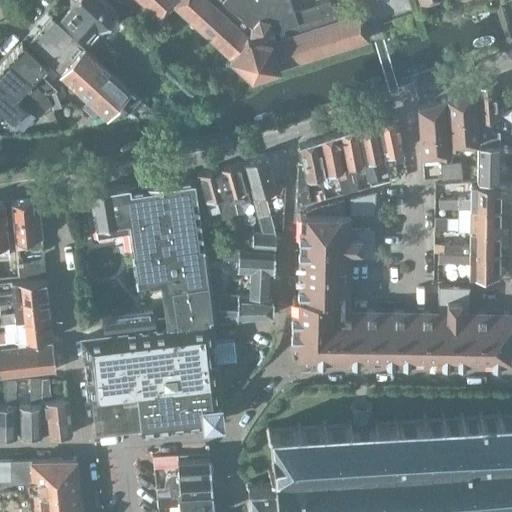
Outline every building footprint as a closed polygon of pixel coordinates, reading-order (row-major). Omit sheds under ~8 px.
[(60,19),(94,50),(108,34),(101,28),(117,11),(105,0),(70,0),(69,1),(73,5),(60,19)] [(329,0),(325,0),(294,10),(290,0),(139,0),(160,18),(172,4),(228,55),(228,56),(251,77),(281,67),(280,66),(369,37),(357,1),(332,9),(329,0)] [(39,35),(37,34),(34,32),(31,32),(28,34),(27,37),(27,40),(29,43),(30,45),(59,70),(90,98),(99,106),(112,118),(124,116),(141,97),(130,88),(111,71),(111,70),(99,60),(54,19),(39,35)] [(21,42),(7,58),(47,95),(50,103),(52,108),(60,105),(54,90),(55,89),(51,85),(52,84),(42,75),(48,67),(21,42)] [(107,51),(99,60),(111,70),(117,64),(113,61),(115,59),(107,51)] [(0,115),(1,114),(12,124),(36,99),(46,108),(50,103),(47,95),(7,58),(0,65),(0,115)] [(197,86),(167,58),(159,67),(190,95),(197,86)] [(492,131),(492,128),(491,117),(498,117),(496,79),(472,87),(477,142),(477,144),(490,144),(490,143),(499,143),(499,131),(492,131)] [(472,87),(446,96),(450,144),(477,142),(472,87)] [(450,154),(450,144),(446,96),(417,105),(421,156),(450,154)] [(92,114),(99,106),(90,98),(83,105),(92,114)] [(397,112),(377,119),(384,156),(388,175),(397,171),(394,158),(395,151),(403,149),(396,113),(397,113),(397,112)] [(376,179),(372,164),(384,156),(377,119),(355,126),(363,162),(368,180),(376,179)] [(337,131),(345,167),(344,168),(350,190),(357,188),(352,166),(363,162),(355,126),(337,131)] [(337,131),(318,138),(325,174),(336,170),(341,192),(350,190),(344,168),(345,167),(337,131)] [(298,145),(299,144),(302,162),(297,162),(296,205),(310,202),(309,197),(306,180),(325,174),(318,138),(298,144),(298,145)] [(499,144),(490,144),(477,144),(477,180),(497,181),(499,144)] [(272,232),(267,212),(270,212),(264,191),(275,188),(277,195),(285,193),(285,184),(275,187),(266,155),(243,161),(252,195),(262,231),(272,232)] [(460,160),(450,161),(451,178),(461,177),(460,160)] [(239,161),(218,167),(232,215),(242,213),(250,200),(239,161)] [(451,178),(450,161),(440,162),(441,179),(451,178)] [(197,178),(195,178),(199,212),(208,209),(205,201),(216,198),(222,218),(232,215),(218,167),(196,173),(197,178)] [(148,186),(147,182),(90,191),(93,211),(90,216),(91,223),(95,226),(97,236),(128,231),(136,287),(159,284),(165,323),(213,317),(211,307),(209,291),(204,257),(204,246),(199,212),(195,178),(194,177),(175,180),(175,181),(148,186)] [(470,198),(438,198),(438,206),(453,207),(461,207),(499,208),(499,185),(470,184),(470,198)] [(349,197),(349,213),(350,213),(350,214),(375,214),(375,190),(349,197)] [(39,212),(33,212),(32,199),(11,201),(15,241),(29,239),(30,248),(37,247),(37,252),(43,251),(42,237),(39,212)] [(491,362),(508,362),(509,313),(469,312),(469,286),(438,285),(438,312),(348,310),(349,257),(374,258),(374,227),(350,226),(350,214),(350,213),(349,213),(343,213),(343,199),(307,209),(307,212),(305,212),(305,214),(301,214),(300,225),(298,225),(298,230),(297,230),(297,237),(300,237),(299,246),(298,246),(298,257),(300,257),(300,266),(298,266),(298,272),(299,272),(299,280),(297,280),(297,292),(299,292),(299,297),(293,297),(293,307),(291,307),(291,320),(293,320),(292,328),(291,328),(291,340),(292,340),(292,352),(296,352),(296,353),(316,353),(316,359),(358,360),(358,358),(367,358),(367,360),(372,360),(372,358),(381,358),(381,360),(393,360),(393,359),(402,359),(402,360),(413,361),(413,359),(422,359),(422,361),(428,361),(428,359),(436,359),(436,361),(448,361),(448,360),(457,360),(457,361),(468,361),(468,360),(477,360),(477,362),(482,362),(482,360),(491,360),(491,362)] [(8,243),(4,201),(0,201),(0,256),(9,255),(7,244),(8,243)] [(498,231),(499,208),(461,207),(461,213),(470,214),(469,230),(498,231)] [(274,249),(275,232),(272,232),(262,231),(253,231),(253,228),(246,226),(240,227),(235,232),(233,238),(235,247),(252,247),(274,249)] [(443,243),(443,252),(498,254),(498,231),(469,230),(469,243),(443,243)] [(221,247),(204,246),(204,257),(238,259),(237,270),(249,271),(247,294),(271,295),(273,272),(274,250),(221,248),(221,247)] [(437,252),(437,261),(469,262),(469,276),(498,276),(498,254),(443,252),(437,252)] [(32,260),(32,264),(18,265),(19,276),(45,272),(44,259),(32,260)] [(47,277),(11,281),(12,292),(0,293),(0,302),(13,301),(50,297),(47,277)] [(271,315),(271,295),(247,294),(238,294),(238,309),(211,307),(213,317),(213,322),(271,315)] [(50,297),(13,301),(14,312),(0,313),(1,322),(8,321),(8,322),(15,321),(52,317),(50,297)] [(103,330),(155,324),(153,309),(102,315),(103,330)] [(17,340),(54,337),(52,317),(15,321),(17,340)] [(210,322),(82,336),(89,399),(91,398),(95,434),(139,430),(139,431),(221,421),(220,411),(216,381),(214,362),(235,360),(233,339),(212,341),(210,322)] [(0,375),(55,369),(52,341),(0,346),(0,375)] [(19,435),(42,434),(40,377),(29,377),(29,378),(15,378),(15,382),(25,381),(25,382),(29,382),(30,403),(18,404),(19,435)] [(51,399),(48,377),(40,377),(42,434),(47,434),(72,433),(68,398),(51,399)] [(0,434),(16,434),(14,378),(4,378),(5,404),(0,404),(0,434)] [(511,511),(511,413),(371,422),(370,404),(351,405),(352,424),(269,429),(274,482),(247,484),(248,503),(275,501),(275,511),(511,511)] [(169,473),(166,475),(165,478),(164,481),(164,485),(155,486),(156,495),(211,491),(210,471),(208,454),(155,456),(156,466),(177,464),(177,469),(173,470),(173,472),(172,472),(169,473)] [(0,511),(35,511),(35,505),(30,458),(0,458),(0,511)] [(81,511),(75,458),(30,458),(35,505),(35,511),(81,511)] [(213,511),(211,491),(156,495),(157,505),(178,504),(178,511),(213,511)]
